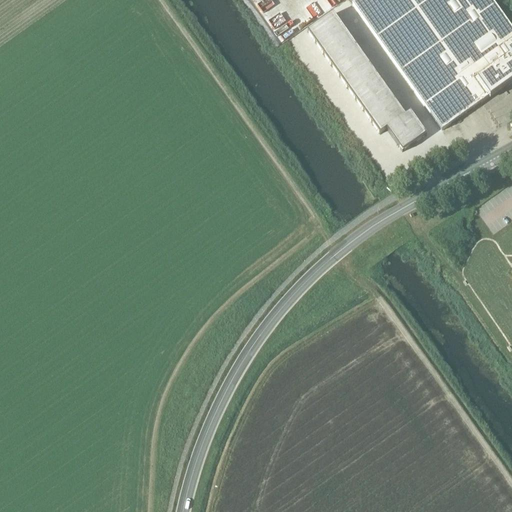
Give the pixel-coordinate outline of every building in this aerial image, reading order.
[(511,29),(491,0),(358,0),(352,4),(441,131),(491,96),(492,98),(511,83),(511,29)] [(328,35),(341,26),(333,15),(320,24),(328,35)] [(328,35),(320,24),(307,33),(315,44),(328,35)] [(336,46),(349,37),(341,26),(328,35),(336,46)] [(336,46),(328,35),(315,44),(323,55),(336,46)] [(357,49),(349,37),(336,46),(344,58),(357,49)] [(344,58),(336,46),(323,55),(331,67),(344,58)] [(352,69),(365,60),(357,49),(344,58),(352,69)] [(352,69),(344,58),(331,67),(339,78),(352,69)] [(360,81),(373,71),(365,60),(352,69),(360,81)] [(360,81),(352,69),(339,78),(347,90),(360,81)] [(381,83),(373,71),(360,81),(368,92),(381,83)] [(368,92),(360,81),(347,90),(355,101),(368,92)] [(376,103),(389,94),(381,83),(368,92),(376,103)] [(376,103),(368,92),(355,101),(363,112),(376,103)] [(384,115),(397,106),(389,94),(376,103),(384,115)] [(384,115),(376,103),(363,112),(371,124),(384,115)] [(398,122),(405,117),(397,106),(384,115),(392,126),(398,122)] [(423,132),(410,113),(405,117),(398,122),(414,144),(426,136),(424,132),(423,132)] [(392,126),(384,115),(371,124),(379,135),(386,130),(392,126)] [(414,144),(398,122),(392,126),(386,130),(400,149),(399,149),(402,153),(414,144)]
